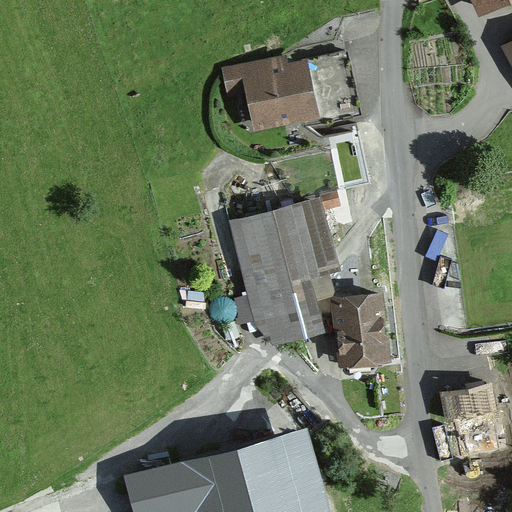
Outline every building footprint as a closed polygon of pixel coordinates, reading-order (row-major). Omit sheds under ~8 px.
[(323,52),(229,72),(234,95),(256,90),(264,129),(336,114),(323,52)] [(347,268),(325,196),(241,222),(277,337),(330,321),(317,277),(347,268)] [(386,291),(342,296),(349,360),(394,355),(386,291)] [(497,380),(448,390),(461,458),(510,449),(497,380)] [(346,511),(323,426),(137,475),(147,511),(346,511)]
